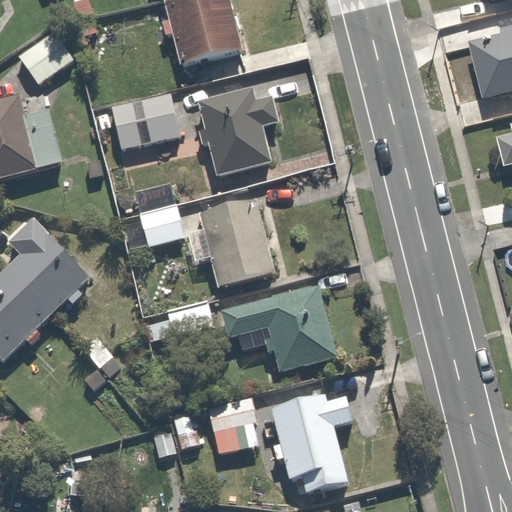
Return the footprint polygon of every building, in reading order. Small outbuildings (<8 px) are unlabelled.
[(165,0),(184,73),(245,58),(229,0),(165,0)] [(511,31),(471,43),(493,123),(511,118),(511,31)] [(58,36),(20,61),(38,89),(76,64),(58,36)] [(272,88),(200,103),(206,135),(200,136),(202,150),(212,148),(219,183),(278,171),(271,134),(281,132),(272,88)] [(173,96),(109,110),(120,159),(184,145),(173,96)] [(22,102),(0,107),(0,186),(41,176),(22,102)] [(511,136),(501,139),(511,175),(511,174),(511,136)] [(172,184),(133,193),(142,227),(124,231),(131,259),(187,245),(172,184)] [(267,204),(200,222),(204,236),(190,240),(198,270),(212,266),(220,299),(287,281),(267,204)] [(92,282),(36,224),(7,253),(18,264),(0,282),(0,361),(4,366),(92,282)] [(322,293),(220,320),(227,347),(269,336),(281,384),(342,368),(322,293)] [(233,436),(238,460),(264,453),(251,400),(205,412),(212,441),(233,436)] [(349,402),(274,423),(282,452),(274,454),(278,471),(287,468),(293,491),(302,488),(307,506),(354,493),(338,435),(356,430),(349,402)] [(141,470),(143,474),(145,477),(148,479),(151,480),(153,481),(156,482),(159,482),(162,481),(165,480),(168,478),(170,476),(172,474),(174,471),(175,469),(175,466),(175,463),(175,460),(174,457),(173,454),(171,452),(168,450),(166,448),(163,447),(160,446),(157,446),(154,446),(151,447),(148,449),(146,450),(144,453),(142,455),(141,458),(140,461),(140,464),(140,467),(141,470)]
